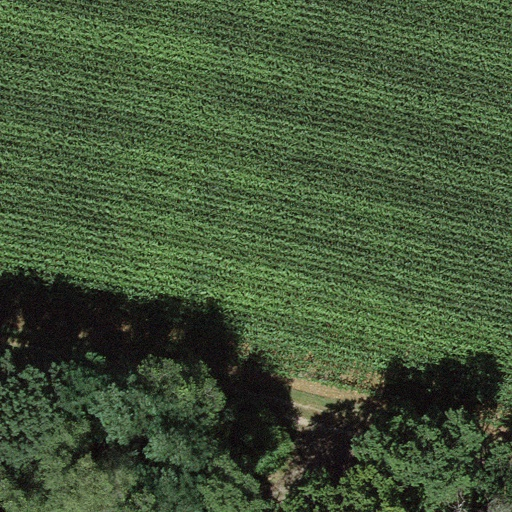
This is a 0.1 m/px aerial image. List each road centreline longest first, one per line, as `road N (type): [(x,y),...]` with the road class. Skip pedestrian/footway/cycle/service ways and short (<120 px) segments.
road 1 (track): [(511,470),(0,359)]
road 2 (track): [(374,436),(326,492),(268,511)]
